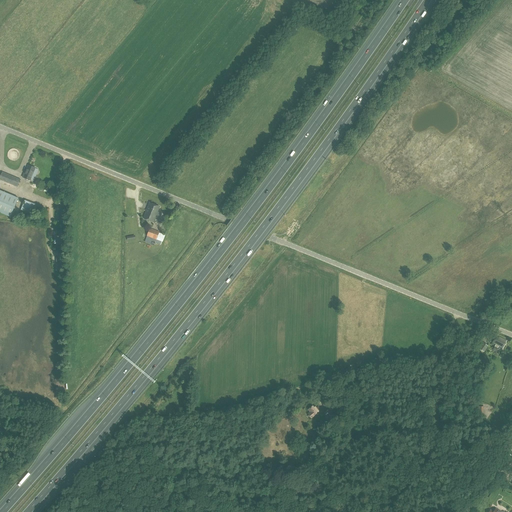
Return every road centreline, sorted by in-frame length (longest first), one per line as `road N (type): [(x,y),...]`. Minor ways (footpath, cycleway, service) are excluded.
road 1 (motorway): [(26,511),(154,367),(428,0)]
road 2 (motorway): [(402,0),(236,231),(0,511)]
road 3 (unclassified): [(511,335),(0,126)]
